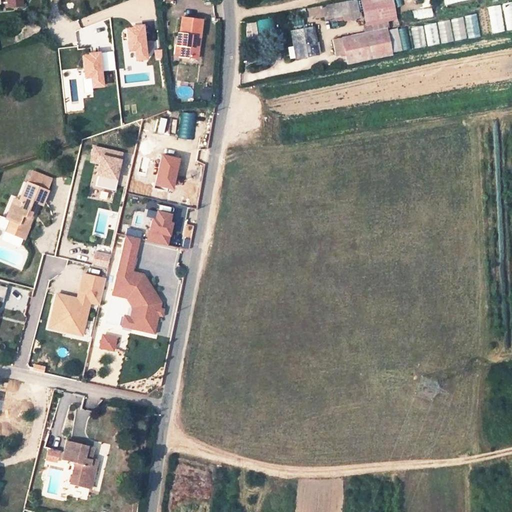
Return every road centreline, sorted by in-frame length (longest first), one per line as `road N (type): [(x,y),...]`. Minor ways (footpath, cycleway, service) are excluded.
road 1 (unclassified): [(227,0),(228,70),(165,408)]
road 2 (track): [(159,448),(298,477),(511,452)]
road 3 (unknown): [(65,186),(23,345),(27,378)]
road 4 (residential): [(0,372),(165,408)]
